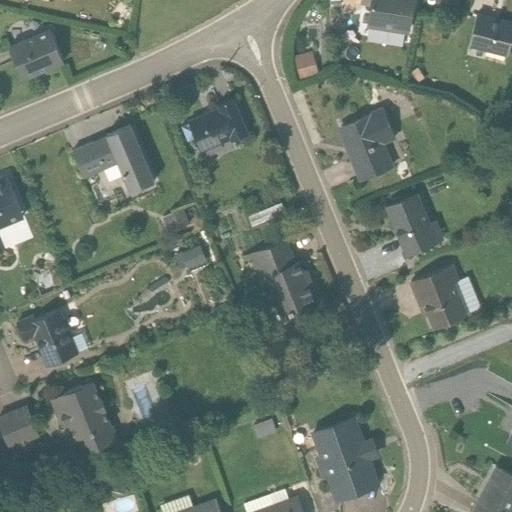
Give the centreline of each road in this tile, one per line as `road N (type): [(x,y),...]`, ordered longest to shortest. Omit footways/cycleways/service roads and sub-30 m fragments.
road 1 (residential): [(239,24),(415,447),(409,511)]
road 2 (residential): [(0,131),(239,24)]
